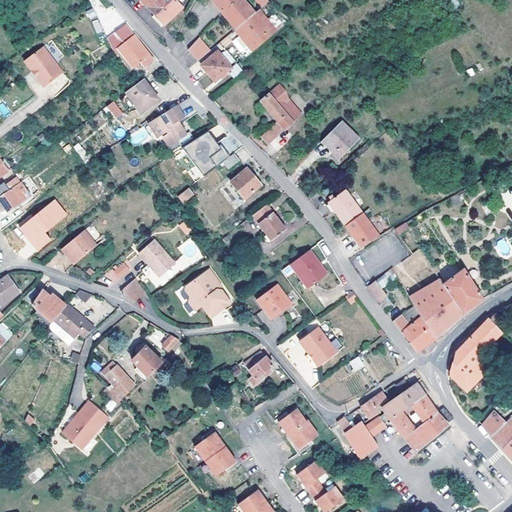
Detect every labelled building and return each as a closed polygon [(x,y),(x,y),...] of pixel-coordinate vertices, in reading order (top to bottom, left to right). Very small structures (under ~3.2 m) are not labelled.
[(182,6),(176,0),(141,0),(163,23),(182,6)] [(209,0),(207,2),(232,30),(250,15),(237,0),(209,0)] [(273,33),(289,19),(284,13),(266,2),(254,11),(262,21),(273,33)] [(89,20),(96,16),(92,8),(85,11),(89,20)] [(254,11),(250,15),(258,24),(262,21),(254,11)] [(244,56),(273,33),(262,21),(258,24),(250,15),(232,30),(231,32),(236,38),(231,43),(230,45),(237,53),(244,47),(245,48),(240,52),(244,56)] [(92,21),(96,34),(102,32),(98,19),(92,21)] [(151,59),(123,25),(113,33),(108,38),(133,69),(140,63),(143,66),(151,59)] [(207,52),(195,39),(184,51),(194,63),(207,52)] [(41,46),(22,60),(30,70),(32,68),(38,75),(36,77),(43,86),(61,72),(41,46)] [(213,54),(198,68),(212,83),(227,69),(213,54)] [(141,79),(124,92),(139,111),(156,98),(141,79)] [(278,85),(258,101),(275,121),(278,125),(268,135),(265,131),(258,138),(265,145),(296,117),(282,101),(285,99),(283,92),(278,85)] [(186,113),(200,105),(190,95),(174,105),(181,116),(175,121),(177,124),(188,117),(186,113)] [(282,101),(296,117),(299,114),(285,99),(282,101)] [(118,109),(112,101),(109,103),(115,112),(118,109)] [(2,103),(0,104),(0,111),(3,116),(9,111),(2,103)] [(106,105),(112,114),(115,112),(109,103),(106,105)] [(144,124),(159,148),(183,133),(177,124),(175,121),(181,116),(174,105),(144,124)] [(275,121),(265,131),(268,135),(278,125),(275,121)] [(358,138),(341,121),(321,140),(332,151),(330,153),(336,159),(358,138)] [(134,145),(149,137),(144,126),(128,135),(134,145)] [(63,147),(70,141),(66,135),(58,141),(63,147)] [(332,151),(321,140),(319,142),(330,153),(332,151)] [(83,161),(89,157),(79,142),(73,146),(83,161)] [(232,153),(220,162),(226,169),(237,160),(232,153)] [(189,169),(195,178),(201,175),(196,165),(189,169)] [(503,183),(511,180),(506,167),(499,171),(503,183)] [(242,168),(227,182),(242,198),(257,184),(242,168)] [(503,183),(499,171),(493,174),(498,185),(503,183)] [(8,180),(7,178),(0,183),(0,200),(8,211),(32,194),(21,179),(21,180),(17,174),(8,180)] [(185,188),(173,196),(178,203),(190,194),(185,188)] [(329,212),(341,226),(357,212),(338,190),(322,204),(323,205),(329,212)] [(285,233),(267,207),(256,214),(252,218),(270,244),(285,233)] [(33,239),(53,226),(46,216),(37,222),(34,217),(18,228),(28,243),(33,239)] [(342,228),(358,248),(376,237),(360,216),(342,228)] [(187,235),(192,229),(183,222),(178,227),(187,235)] [(409,228),(405,222),(393,230),(398,236),(409,228)] [(95,245),(82,230),(58,248),(71,264),(95,245)] [(503,239),(496,243),(503,255),(510,250),(503,239)] [(148,265),(165,252),(155,240),(138,253),(148,265)] [(406,272),(426,260),(420,250),(400,261),(406,272)] [(177,264),(165,252),(148,265),(160,278),(177,264)] [(310,252),(289,266),(301,282),(304,281),(308,289),(325,278),(318,268),(320,266),(310,252)] [(127,271),(121,265),(112,272),(117,279),(127,271)] [(147,265),(141,271),(156,286),(161,280),(147,265)] [(397,279),(390,267),(373,280),(382,291),(397,279)] [(187,303),(215,289),(215,287),(217,285),(206,270),(183,285),(182,290),(186,296),(186,302),(187,303)] [(440,282),(460,313),(472,305),(480,300),(461,270),(440,282)] [(6,276),(0,279),(0,305),(17,293),(6,276)] [(421,317),(434,338),(447,328),(454,320),(460,313),(440,282),(437,277),(428,284),(408,296),(410,300),(421,317)] [(132,280),(118,292),(129,301),(142,292),(132,280)] [(382,291),(373,280),(364,287),(376,302),(386,295),(382,291)] [(290,306),(275,286),(254,300),(269,320),(276,315),(282,311),(290,306)] [(82,303),(90,294),(78,289),(73,295),(82,303)] [(214,291),(215,289),(187,303),(191,310),(198,306),(206,318),(227,305),(218,292),(214,291)] [(26,303),(35,295),(31,290),(22,298),(26,303)] [(47,298),(39,292),(36,295),(30,306),(32,307),(35,311),(39,316),(48,324),(50,322),(63,307),(49,296),(47,298)] [(30,306),(36,295),(27,306),(30,309),(32,307),(30,306)] [(386,295),(376,302),(381,309),(391,302),(386,295)] [(363,310),(355,299),(351,303),(359,313),(363,310)] [(409,326),(421,317),(410,300),(397,311),(409,326)] [(63,307),(50,322),(71,339),(76,334),(83,339),(93,329),(64,305),(63,307)] [(397,311),(388,317),(415,352),(424,345),(434,338),(421,317),(409,326),(397,311)] [(500,334),(488,320),(454,352),(449,367),(448,372),(448,377),(459,387),(465,393),(488,370),(484,366),(487,363),(479,355),(500,334)] [(48,324),(47,326),(51,340),(55,336),(64,346),(71,339),(50,322),(48,324)] [(0,327),(0,337),(4,341),(8,336),(0,327)] [(315,329),(296,343),(305,355),(302,357),(306,364),(310,361),(313,365),(314,365),(316,366),(333,353),(315,329)] [(166,351),(177,339),(172,338),(169,336),(160,345),(166,351)] [(147,370),(149,372),(158,361),(141,344),(138,345),(134,348),(134,351),(137,353),(131,359),(137,365),(133,369),(141,376),(147,370)] [(257,351),(239,362),(249,374),(245,377),(251,385),(266,373),(263,370),(267,367),(269,365),(257,351)] [(70,360),(78,362),(80,354),(72,352),(70,360)] [(354,372),(364,366),(359,356),(349,362),(354,372)] [(98,371),(112,388),(114,386),(104,375),(115,365),(110,360),(98,371)] [(104,375),(114,386),(125,377),(115,365),(104,375)] [(110,390),(122,400),(123,400),(129,393),(128,391),(133,386),(125,377),(114,386),(112,388),(110,390)] [(397,384),(402,392),(408,388),(402,381),(397,384)] [(380,406),(384,412),(389,419),(423,395),(419,390),(415,383),(408,388),(402,392),(389,400),(380,406)] [(402,392),(397,384),(394,386),(393,384),(383,391),(389,400),(402,392)] [(380,392),(359,407),(364,414),(367,419),(380,412),(376,407),(385,400),(380,392)] [(397,429),(403,437),(436,413),(429,403),(423,395),(389,419),(397,429)] [(511,400),(508,397),(500,406),(506,411),(511,404),(511,400)] [(80,450),(91,439),(108,418),(107,417),(88,401),(76,415),(61,432),(63,434),(70,440),(74,445),(80,450)] [(295,407),(277,421),(281,427),(286,434),(292,442),(297,449),(317,434),(307,419),(305,420),(295,407)] [(491,411),(480,425),(497,444),(510,459),(511,456),(511,415),(504,423),(491,411)] [(384,412),(378,416),(384,425),(385,426),(391,433),(397,429),(389,419),(384,412)] [(416,452),(446,426),(442,420),(436,413),(403,437),(416,452)] [(28,414),(23,420),(30,425),(35,419),(28,414)] [(378,416),(362,425),(370,436),(385,426),(384,425),(378,416)] [(332,424),(339,432),(341,434),(348,428),(340,418),(334,422),(332,424)] [(359,458),(377,445),(370,436),(362,425),(361,423),(359,421),(348,428),(341,434),(359,458)] [(214,431),(193,446),(204,461),(214,475),(235,460),(225,446),(214,431)] [(70,440),(63,434),(61,436),(67,443),(70,440)] [(91,441),(82,450),(86,454),(95,445),(91,441)] [(332,485),(325,490),(320,484),(316,478),(323,472),(314,459),(294,473),(299,480),(309,493),(318,506),(323,511),(342,498),(332,485)] [(84,474),(78,479),(82,483),(87,478),(84,474)] [(241,511),(272,511),(265,501),(256,488),(235,503),(241,511)]
